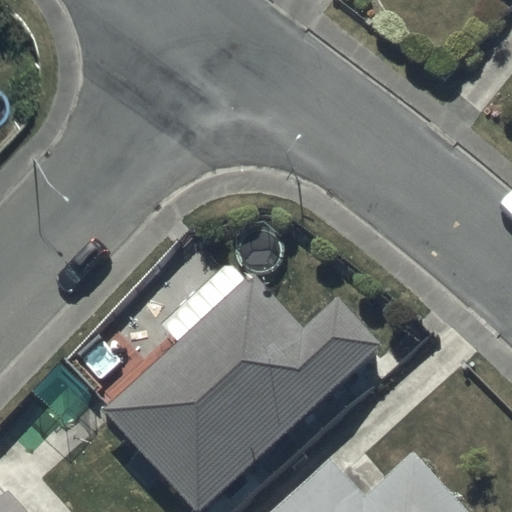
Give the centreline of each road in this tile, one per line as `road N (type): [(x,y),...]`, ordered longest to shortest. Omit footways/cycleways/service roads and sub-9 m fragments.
road 1 (residential): [(511,284),(216,22)]
road 2 (residential): [(0,262),(216,22)]
